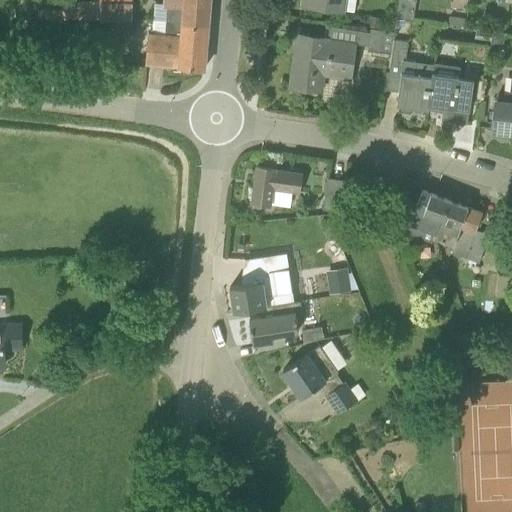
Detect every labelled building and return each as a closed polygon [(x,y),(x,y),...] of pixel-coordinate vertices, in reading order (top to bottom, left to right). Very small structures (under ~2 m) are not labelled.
[(100,0),(100,1),(82,0),(63,0),(63,18),(131,19),(132,0),(100,0)] [(209,25),(210,0),(166,0),(166,3),(155,2),(154,19),(166,20),(183,21),(183,22),(209,25)] [(343,9),(344,0),(302,0),(302,4),(343,9)] [(414,18),(415,9),(399,7),(398,16),(414,18)] [(383,15),(371,14),(370,24),(382,26),(383,15)] [(205,67),(209,25),(183,22),(183,21),(166,20),(154,19),(150,62),(205,67)] [(130,22),(115,21),(115,36),(129,37),(130,22)] [(492,41),(493,29),(478,27),(476,39),(492,41)] [(395,31),(371,28),(368,50),(392,53),(394,39),(395,31)] [(350,77),(355,43),(328,39),(328,38),(298,34),(291,86),(320,90),(323,73),(350,77)] [(402,73),(399,91),(397,104),(428,109),(434,72),(434,64),(406,59),(408,42),(394,39),(392,53),(389,71),(402,73)] [(435,62),(434,64),(434,72),(428,109),(443,111),(442,120),(468,124),(475,80),(460,78),(461,66),(435,62)] [(511,100),(496,99),(493,131),(511,133),(511,100)] [(275,169),(275,167),(257,164),(252,202),(271,205),(273,190),(300,193),(302,173),(275,169)] [(344,211),(347,180),(328,177),(324,209),(344,211)] [(445,219),(452,201),(423,189),(414,211),(398,207),(392,232),(405,235),(406,232),(432,242),(434,236),(434,235),(441,217),(445,219)] [(482,212),(452,201),(445,219),(441,217),(434,235),(434,236),(454,244),(451,251),(478,261),(489,234),(476,229),(482,212)] [(263,280),(230,286),(234,310),(267,305),(267,306),(294,301),(300,301),(299,294),(309,292),(306,271),(290,273),(292,288),(269,292),(269,295),(265,296),(263,280)] [(350,290),(347,271),(327,274),(330,293),(350,290)] [(504,289),(506,301),(511,299),(511,273),(502,275),(504,289)] [(300,301),(294,301),(267,306),(268,315),(249,318),(253,344),(273,341),(272,334),(298,330),(296,317),(303,316),(300,301)] [(0,332),(0,364),(4,364),(4,349),(22,349),(21,323),(1,323),(1,332),(0,332)] [(304,343),(324,338),(321,326),(302,329),(304,343)] [(302,396),(338,371),(319,344),(283,369),(302,396)] [(325,394),(337,413),(366,394),(358,382),(350,388),(345,381),(325,394)]
